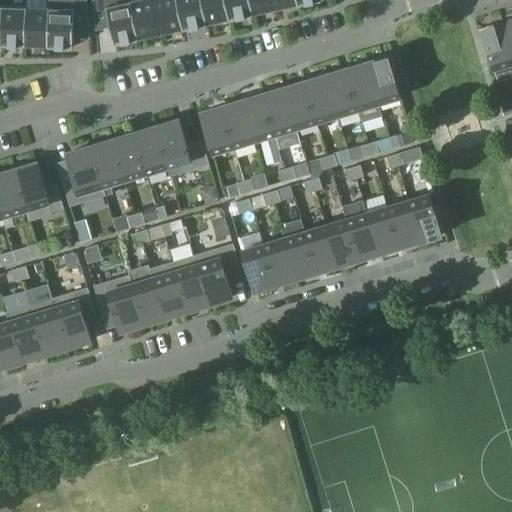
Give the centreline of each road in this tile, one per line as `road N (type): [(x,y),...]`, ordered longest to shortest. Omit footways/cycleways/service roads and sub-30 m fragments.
road 1 (residential): [(0,402),(106,371),(140,376),(239,346),(259,325),(445,270),(489,280),(511,274)]
road 2 (residential): [(0,126),(75,104),(129,111),(364,35),(379,12),(420,0)]
